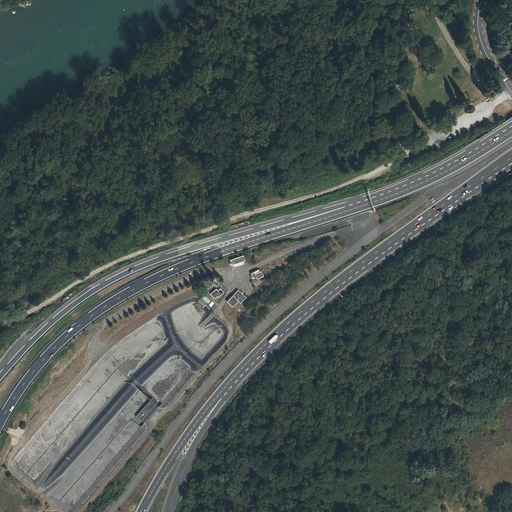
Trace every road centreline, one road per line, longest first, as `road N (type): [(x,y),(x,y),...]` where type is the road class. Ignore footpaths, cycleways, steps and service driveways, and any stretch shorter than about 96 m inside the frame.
road 1 (track): [(499,100),(383,167),(113,264),(0,326)]
road 2 (motorway): [(454,165),(144,283),(52,350),(0,424)]
road 3 (motorway): [(454,165),(123,274),(49,324),(0,378)]
road 4 (track): [(58,511),(9,463),(29,424),(121,332),(198,293)]
road 5 (motorway): [(274,338),(511,157)]
road 6 (track): [(216,309),(230,326),(229,342),(83,511)]
road 7 (motorway): [(141,511),(210,404),(274,338)]
road 8 (motorway): [(165,511),(215,410),(274,338)]
road 9 (track): [(97,355),(100,329),(146,298),(197,275),(247,269)]
